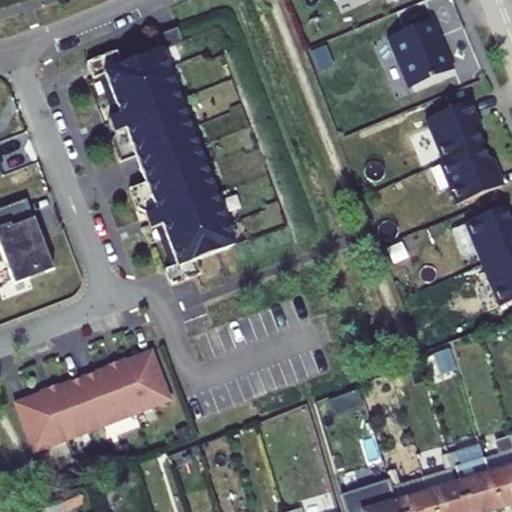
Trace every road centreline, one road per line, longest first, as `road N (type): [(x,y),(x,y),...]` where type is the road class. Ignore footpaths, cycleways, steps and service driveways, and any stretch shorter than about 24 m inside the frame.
road 1 (residential): [(0,346),(111,304),(13,53)]
road 2 (residential): [(13,53),(141,0)]
